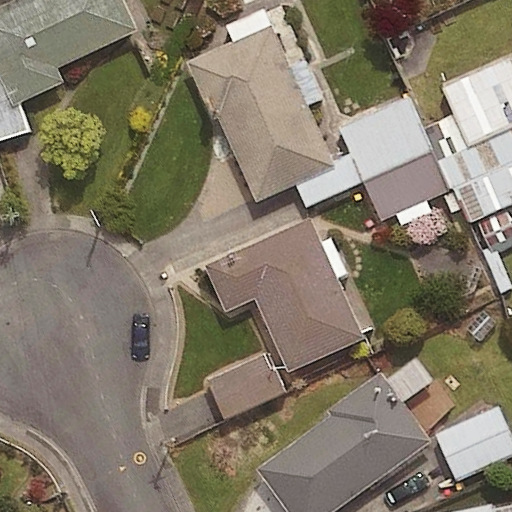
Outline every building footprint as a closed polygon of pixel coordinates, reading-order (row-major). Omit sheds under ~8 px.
[(121,0),(12,0),(0,6),(0,78),(13,105),(61,81),(56,69),(136,31),(121,0)] [(271,24),(186,62),(212,118),(217,116),(256,204),(335,168),(271,24)] [(511,130),(511,124),(491,67),(447,83),(469,146),(511,130)] [(308,219),(204,266),(225,312),(253,299),(287,374),(363,339),(308,219)] [(380,371),(326,410),(330,416),(255,469),(285,511),(334,511),(432,442),(380,371)] [(511,457),(511,430),(502,408),(441,437),(461,481),(511,457)] [(494,511),(492,503),(448,511),(494,511)]
